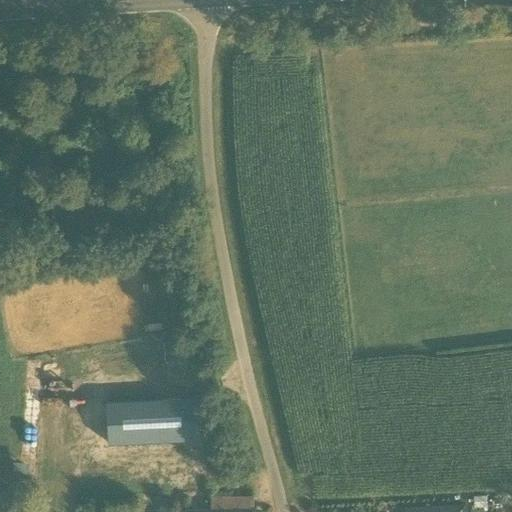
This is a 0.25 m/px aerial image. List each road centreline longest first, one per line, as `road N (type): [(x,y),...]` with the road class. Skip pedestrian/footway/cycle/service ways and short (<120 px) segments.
road 1 (unclassified): [(283,511),(238,339),(211,189),(202,0)]
road 2 (secondary): [(0,8),(153,0)]
